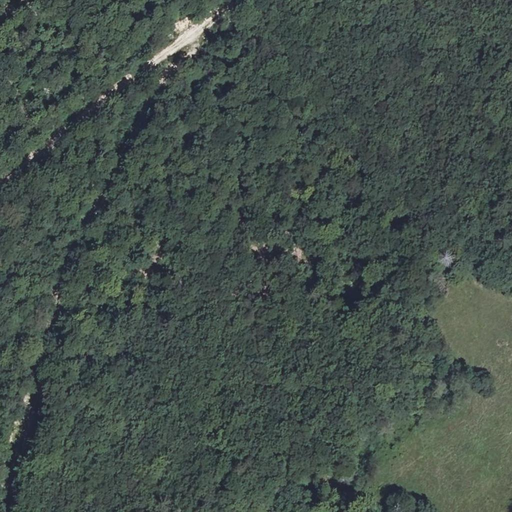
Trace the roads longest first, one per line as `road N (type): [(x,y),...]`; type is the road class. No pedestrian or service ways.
road 1 (track): [(197,33),(125,150),(74,255),(9,511)]
road 2 (track): [(0,177),(234,0)]
